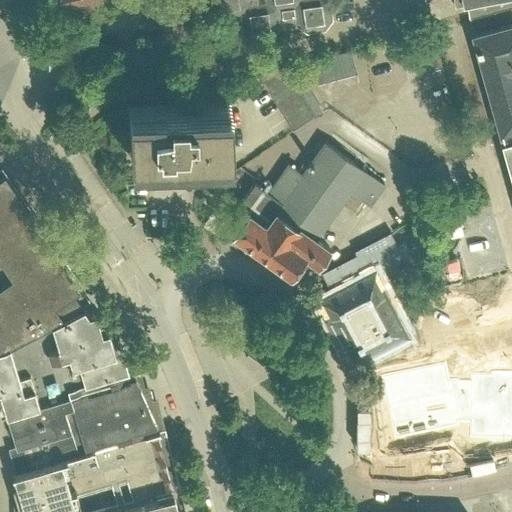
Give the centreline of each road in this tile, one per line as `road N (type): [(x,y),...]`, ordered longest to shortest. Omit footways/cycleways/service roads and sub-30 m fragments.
road 1 (unclassified): [(159,329),(181,283),(203,265),(237,262),(273,287),(316,340),(339,390),(342,431),(323,467)]
road 2 (residential): [(323,467),(367,493),(440,491),(511,476)]
road 3 (unclassified): [(227,511),(159,329)]
